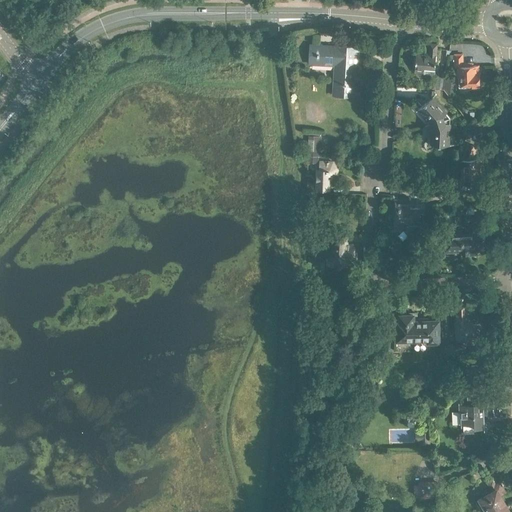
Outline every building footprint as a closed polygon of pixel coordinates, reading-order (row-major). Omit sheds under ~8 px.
[(359,98),(360,83),(356,83),(358,48),(337,47),(337,45),(311,44),(310,63),(332,65),(336,65),(334,96),(359,98)] [(435,68),(437,45),(430,44),(429,55),(416,54),(415,70),(423,70),(424,73),(434,73),(435,68)] [(469,89),(479,88),(478,66),(472,66),(472,63),(463,63),(462,54),(455,55),(455,67),(457,67),(457,77),(461,76),(462,85),(469,85),(469,89)] [(455,55),(448,55),(447,67),(455,66),(455,55)] [(444,87),(445,80),(445,77),(437,76),(435,89),(443,90),(444,87)] [(422,107),(417,101),(412,105),(417,111),(419,109),(429,120),(430,124),(451,117),(433,97),(422,107)] [(449,144),(451,117),(430,124),(432,129),(431,143),(449,144)] [(309,136),(308,161),(317,161),(318,156),(322,156),(322,137),(309,136)] [(481,168),(482,168),(482,159),(478,159),(470,159),(474,146),(468,144),(462,161),(463,183),(479,182),(479,174),(481,174),(481,168)] [(337,173),(337,167),(332,162),(320,162),(320,169),(318,169),(318,184),(308,184),(308,191),(328,192),(328,178),(332,178),(337,173)] [(410,201),(397,200),(395,200),(394,227),(409,228),(409,225),(422,226),(423,209),(410,208),(410,201)] [(444,249),(462,249),(461,215),(473,215),(473,208),(455,209),(456,222),(456,233),(444,233),(444,249)] [(469,232),(468,222),(474,222),(473,215),(461,215),(462,249),(463,252),(468,252),(468,254),(477,253),(477,242),(481,242),(481,240),(482,241),(483,240),(484,240),(485,239),(485,237),(485,236),(485,235),(484,235),(483,234),(482,233),(480,234),(480,232),(469,232)] [(332,259),(332,264),(350,265),(351,243),(346,243),(346,235),(328,234),(328,241),(332,241),(331,250),(329,250),(328,259),(332,259)] [(378,321),(384,302),(378,300),(372,318),(378,321)] [(457,338),(478,337),(477,324),(472,324),(472,323),(469,320),(468,320),(468,315),(465,316),(465,305),(458,305),(459,315),(456,315),(457,338)] [(363,328),(369,311),(362,308),(356,325),(363,328)] [(413,321),(413,314),(400,314),(400,320),(397,320),(398,339),(427,339),(427,344),(438,344),(438,334),(442,334),(448,334),(448,315),(441,315),(441,321),(413,321)] [(471,388),(486,388),(486,378),(459,378),(459,388),(471,388)] [(484,415),(487,415),(486,388),(471,388),(471,395),(473,395),(473,403),(459,404),(459,411),(463,411),(463,417),(461,417),(461,424),(474,424),(474,428),(484,428),(484,415)] [(421,431),(416,431),(416,441),(421,441),(421,445),(431,445),(431,427),(421,427),(421,431)] [(420,479),(421,496),(441,495),(440,478),(420,479)] [(487,511),(490,511),(505,504),(499,494),(504,491),(499,483),(495,485),(493,480),(487,483),(490,488),(485,491),(487,494),(479,498),(480,499),(476,501),(480,509),(484,506),(487,511)]
